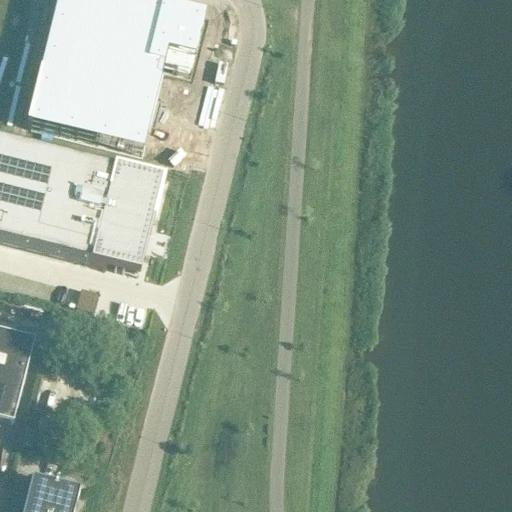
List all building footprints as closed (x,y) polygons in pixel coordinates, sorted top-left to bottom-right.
[(0,0),(0,87),(15,91),(37,0),(0,0)] [(110,0),(58,0),(26,132),(142,161),(163,76),(190,83),(205,23),(159,12),(110,0)] [(0,146),(0,248),(105,275),(139,283),(150,238),(163,188),(0,146)] [(0,424),(12,427),(34,345),(0,336),(0,424)] [(32,482),(24,511),(75,511),(79,495),(32,482)]
